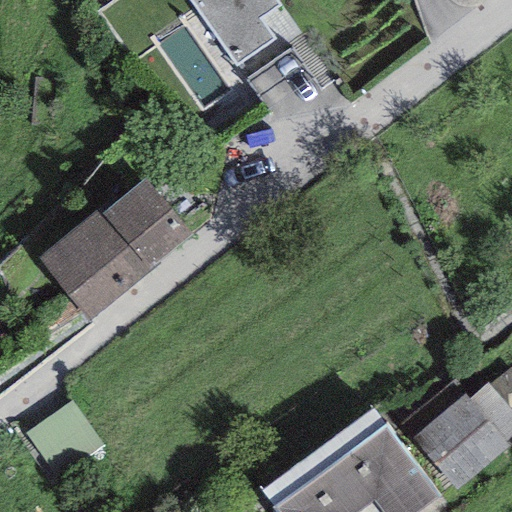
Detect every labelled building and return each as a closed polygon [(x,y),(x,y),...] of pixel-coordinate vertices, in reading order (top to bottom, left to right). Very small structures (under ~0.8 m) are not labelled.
[(263,0),(73,0),(172,140),(299,51),(263,0)] [(412,0),(428,41),(481,0),(412,0)] [(145,179),(46,255),(87,308),(186,232),(145,179)] [(511,426),(482,390),(412,447),(456,500),(511,454),(511,426)] [(36,430),(60,475),(107,449),(83,405),(36,430)] [(436,511),(438,511),(376,425),(260,509),(262,511),(436,511)]
